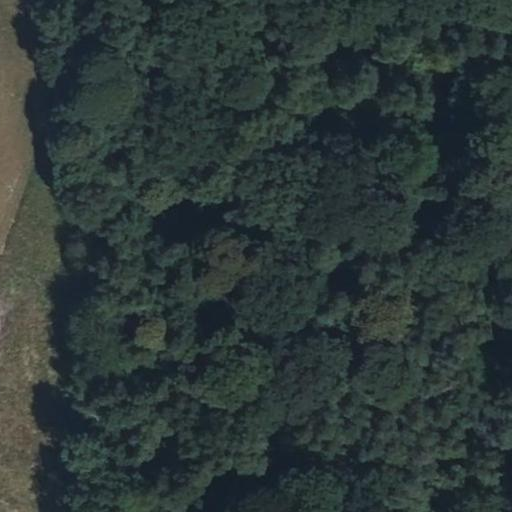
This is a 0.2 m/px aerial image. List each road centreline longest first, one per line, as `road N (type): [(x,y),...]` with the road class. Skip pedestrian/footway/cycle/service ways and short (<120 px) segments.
road 1 (track): [(95,0),(88,40),(138,444),(137,511)]
road 2 (track): [(460,302),(472,0)]
